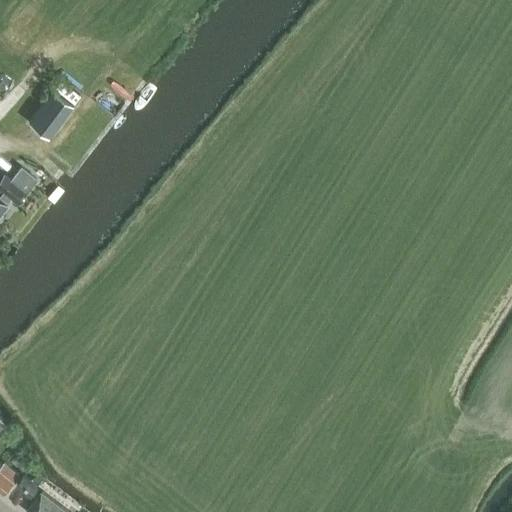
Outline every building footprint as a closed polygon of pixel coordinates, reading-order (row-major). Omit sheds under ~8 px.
[(81,90),(63,76),(28,121),(48,136),(72,104),(71,103),(81,90)] [(0,189),(2,192),(0,194),(0,201),(5,205),(10,198),(16,203),(36,178),(21,166),(11,179),(4,174),(0,178),(0,189)] [(19,475),(4,462),(0,467),(0,490),(4,493),(11,484),(19,475)] [(31,494),(37,485),(23,474),(16,483),(31,494)] [(27,511),(67,511),(41,491),(26,511),(27,511)]
